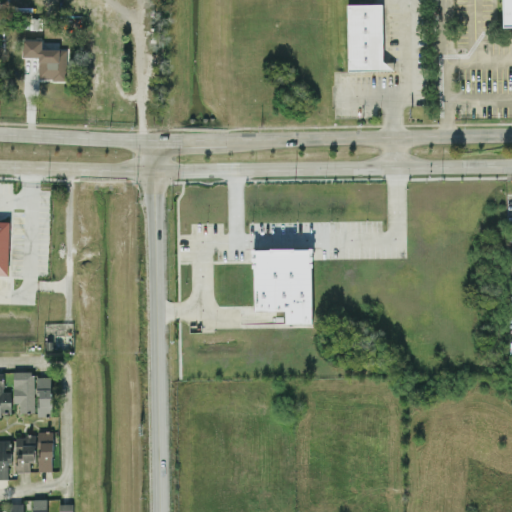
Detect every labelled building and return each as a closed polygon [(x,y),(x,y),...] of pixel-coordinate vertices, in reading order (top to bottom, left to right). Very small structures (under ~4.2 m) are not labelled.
[(383,3),(348,4),(349,70),(394,70),(394,62),(384,62),(383,3)] [(23,56),(38,57),(38,79),(67,79),(67,49),(42,48),(42,40),(23,39),(23,56)] [(312,323),(312,248),(254,248),(254,310),(285,310),(286,323),(312,323)] [(14,403),(20,403),(20,413),(35,413),(34,371),(14,371),(14,403)] [(12,391),(4,391),(4,373),(0,373),(0,416),(2,416),(2,412),(11,413),(12,391)] [(52,376),(37,377),(38,416),(52,416),(52,376)] [(54,470),(53,431),(38,431),(39,470),(54,470)] [(17,472),(30,471),(30,461),(36,461),(35,435),(16,436),(17,472)] [(8,461),(11,461),(11,439),(0,439),(0,478),(9,479),(8,461)] [(47,511),(47,498),(32,499),(32,511),(47,511)] [(23,511),(23,503),(10,503),(9,511),(23,511)] [(74,511),(74,503),(60,503),(59,511),(74,511)]
